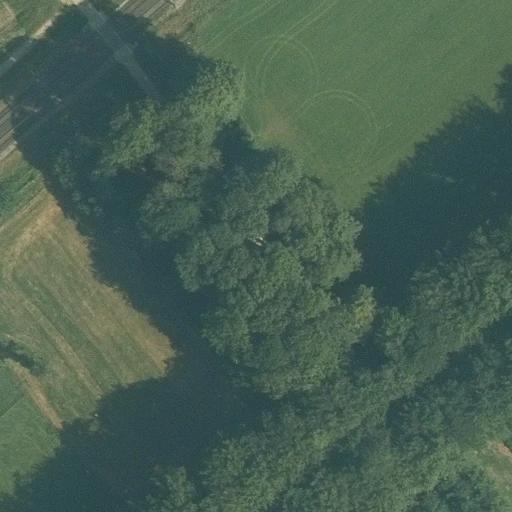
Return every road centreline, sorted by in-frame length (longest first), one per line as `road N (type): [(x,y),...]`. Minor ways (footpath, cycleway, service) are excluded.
road 1 (track): [(422,469),(104,32)]
road 2 (secondary): [(276,511),(511,317)]
